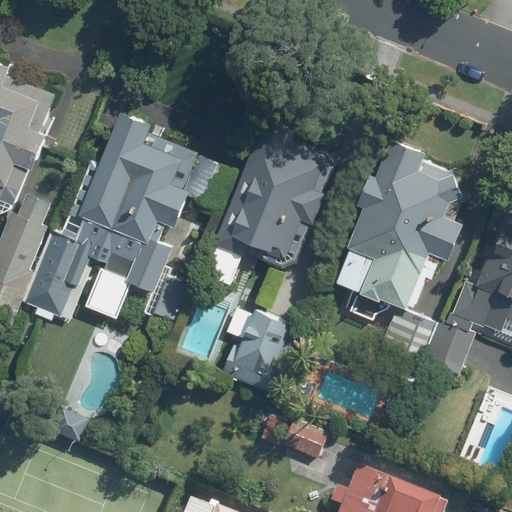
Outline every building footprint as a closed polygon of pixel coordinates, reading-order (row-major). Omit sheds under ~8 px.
[(64,90),(0,63),(0,177),(25,187),(64,90)] [(158,120),(131,109),(81,231),(58,222),(26,302),(66,318),(93,251),(161,278),(196,191),(180,185),(191,158),(150,141),(158,120)] [(300,126),(274,115),(221,242),(254,255),(259,245),(292,259),(335,155),(295,138),(300,126)] [(433,151),(400,138),(347,277),(418,305),(439,250),(461,259),(476,218),(455,210),(460,197),(474,191),(464,170),(431,157),(433,151)] [(511,192),(508,192),(496,223),(508,227),(486,281),(472,276),(459,311),(511,331),(511,192)] [(300,318),(263,304),(241,360),(278,374),(300,318)] [(334,429),(275,408),(265,436),(323,457),(334,429)] [(357,458),(340,501),(363,510),(361,511),(450,511),(456,498),(357,458)] [(240,511),(200,496),(194,511),(240,511)]
